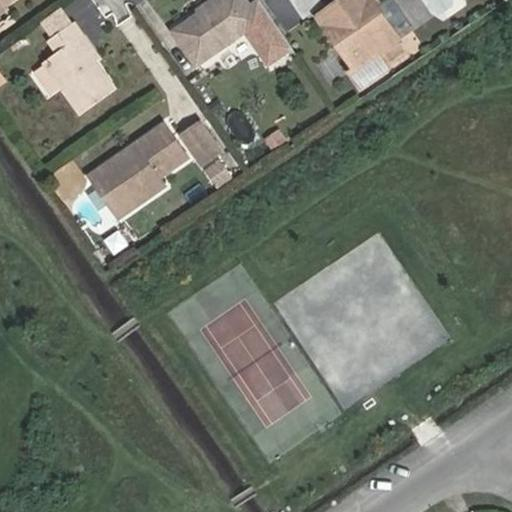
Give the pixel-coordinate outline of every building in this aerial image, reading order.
[(199,67),(264,22),(248,0),(216,0),(173,29),(199,67)] [(374,0),(341,0),(320,15),(333,34),(338,31),(352,51),(347,54),(358,70),(353,73),(362,86),(390,67),(380,53),(401,38),(374,0)] [(118,88),(98,62),(82,40),(88,36),(78,21),(50,41),(58,53),(44,64),(81,115),(118,88)] [(338,31),(333,34),(347,54),(352,51),(338,31)] [(185,135),(203,163),(221,150),(203,124),(185,135)] [(166,125),(124,155),(124,161),(116,166),(112,164),(94,176),(114,206),(131,195),(138,206),(169,184),(163,175),(189,157),(166,125)] [(286,143),(278,129),(267,137),(275,150),(286,143)]
